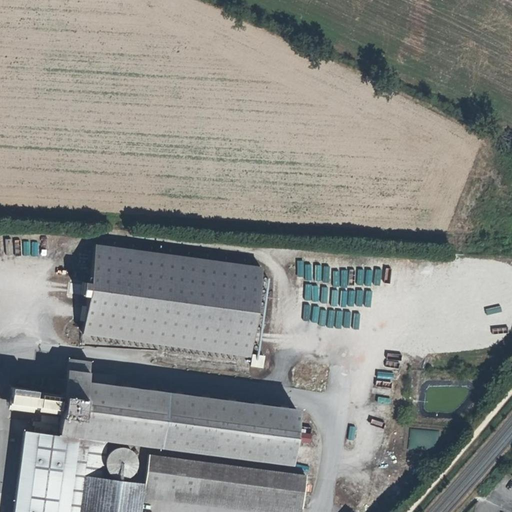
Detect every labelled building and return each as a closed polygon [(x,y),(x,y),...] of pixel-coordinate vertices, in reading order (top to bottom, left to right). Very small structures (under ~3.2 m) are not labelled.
[(80,333),(249,356),(260,269),(92,246),(80,333)] [(251,355),(250,366),(262,368),(263,357),(251,355)] [(67,358),(64,379),(86,382),(88,361),(67,358)] [(319,386),(320,375),(273,368),(271,379),(319,386)] [(156,391),(86,382),(64,379),(49,377),(49,378),(48,388),(47,388),(58,390),(58,395),(59,396),(62,396),(60,406),(154,412),(151,445),(290,462),(293,438),(295,438),(295,441),(309,443),(310,427),(294,425),(295,421),(296,410),(156,391)] [(7,402),(28,405),(37,406),(37,405),(58,406),(59,396),(58,395),(39,393),(38,397),(34,397),(34,390),(9,387),(7,402)] [(154,412),(60,406),(60,409),(57,432),(151,445),(154,412)] [(12,511),(138,511),(142,484),(100,478),(105,442),(55,435),(56,425),(35,422),(33,433),(23,431),(12,511)] [(104,467),(106,472),(109,475),(113,477),(118,478),(123,478),(127,476),(131,474),(134,470),(136,465),(136,460),(134,455),(131,451),(127,448),(123,447),(118,447),(113,448),(109,450),(106,454),(104,458),(103,463),(104,467)] [(305,475),(150,455),(147,455),(143,486),(148,487),(300,508),(305,475)]
